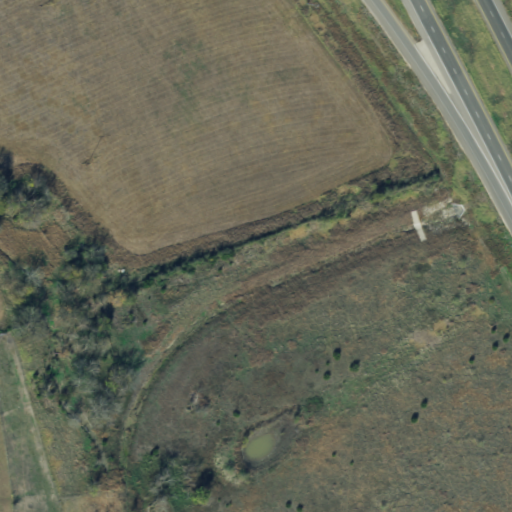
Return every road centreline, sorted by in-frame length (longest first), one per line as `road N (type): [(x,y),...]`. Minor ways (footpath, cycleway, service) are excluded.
road 1 (motorway): [(376,0),(511,214)]
road 2 (motorway): [(419,0),(511,176)]
